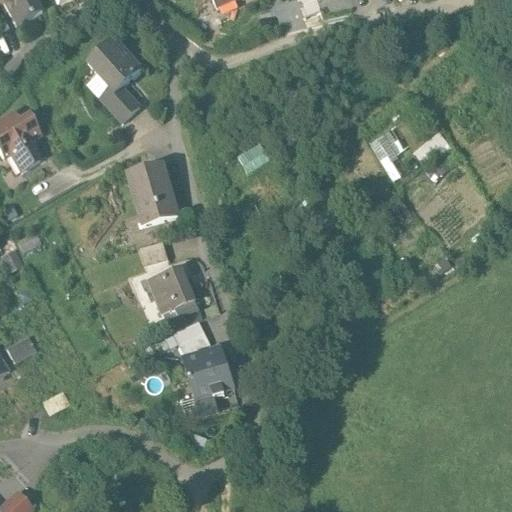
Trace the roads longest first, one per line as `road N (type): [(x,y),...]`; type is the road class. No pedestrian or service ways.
road 1 (residential): [(0,445),(37,454),(106,427),(205,475),(223,468),(260,424),(170,110),(176,48)]
road 2 (residential): [(176,48),(221,60),(416,17)]
road 3 (residential): [(0,86),(73,24),(106,11),(137,13),(176,48)]
